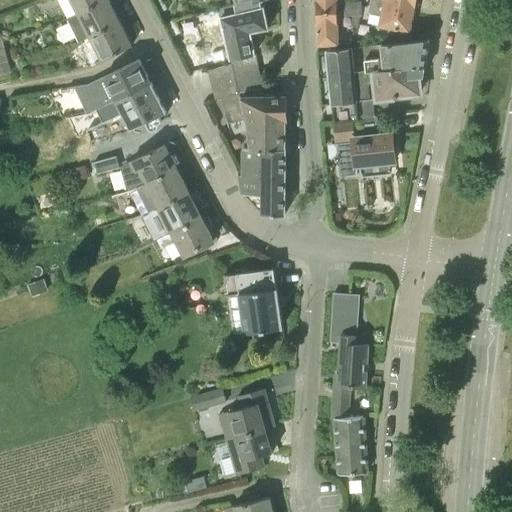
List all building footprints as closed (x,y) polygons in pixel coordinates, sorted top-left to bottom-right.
[(58,0),(67,18),(102,0),(58,0)] [(89,37),(120,21),(109,0),(102,0),(67,18),(79,42),(89,37)] [(231,60),(255,54),(250,31),(268,27),(267,23),(263,6),(262,7),(260,0),(257,0),(220,9),(221,15),(220,16),(221,22),(201,27),(203,39),(207,54),(212,53),(227,48),(231,59),(231,60)] [(220,9),(257,0),(234,0),(236,4),(219,8),(220,9)] [(316,0),(317,10),(339,9),(338,0),(316,0)] [(370,0),(370,5),(414,13),(417,0),(370,0)] [(414,13),(370,5),(368,14),(381,16),(379,22),(381,23),(380,24),(411,30),(414,13)] [(339,9),(317,10),(318,45),(339,44),(339,9)] [(120,21),(89,37),(101,61),(132,45),(120,21)] [(2,38),(0,38),(0,61),(9,59),(2,38)] [(429,38),(380,44),(382,58),(365,60),(366,72),(425,63),(429,38)] [(360,121),(359,117),(355,72),(353,59),(352,47),(327,50),(335,124),(360,121)] [(234,71),(258,66),(255,54),(231,60),(232,64),(234,71)] [(9,59),(0,61),(0,72),(1,75),(12,72),(9,59)] [(116,100),(118,103),(153,85),(139,59),(104,76),(88,86),(74,87),(86,112),(98,109),(116,100)] [(355,72),(359,117),(375,115),(374,103),(396,100),(395,96),(420,93),(420,85),(422,85),(421,75),(423,75),(425,63),(366,72),(355,72)] [(208,70),(212,84),(236,78),(232,64),(208,70)] [(260,78),(258,66),(234,71),(236,78),(240,92),(253,90),(251,80),(260,78)] [(236,78),(212,84),(215,98),(222,97),(229,123),(246,119),(242,97),(240,92),(236,78)] [(131,129),(146,122),(149,127),(151,129),(153,129),(155,129),(157,128),(158,127),(158,126),(159,124),(159,123),(162,121),(160,116),(167,113),(166,112),(153,85),(118,103),(123,111),(89,129),(93,139),(131,129)] [(251,150),(285,149),(286,96),(242,97),(246,119),(248,131),(251,150)] [(357,128),(335,131),(336,142),(351,140),(354,168),(361,168),(362,173),(392,170),(391,162),(396,161),(392,133),(358,137),(357,128)] [(134,189),(177,168),(165,143),(130,161),(131,162),(120,167),(128,191),(134,189)] [(285,149),(251,150),(241,150),(242,174),(240,174),(241,177),(243,192),(263,214),(285,213),(285,175),(285,149)] [(112,170),(120,167),(117,155),(94,162),(98,174),(112,170)] [(158,208),(189,192),(177,168),(134,189),(146,213),(156,209),(158,208)] [(171,233),(202,217),(189,192),(158,208),(171,233)] [(202,217),(171,233),(152,241),(162,259),(166,256),(162,248),(175,241),(183,256),(214,240),(202,217)] [(274,267),(237,272),(224,274),(233,334),(244,332),(282,327),(274,267)] [(334,330),(348,331),(350,304),(336,303),(334,330)] [(338,384),(350,386),(366,387),(369,344),(356,343),(356,335),(341,334),(338,384)] [(350,386),(338,384),(334,384),(332,418),(335,418),(339,474),(367,472),(363,416),(348,416),(350,386)] [(195,411),(227,402),(223,387),(190,397),(195,411)] [(235,436),(266,428),(276,425),(265,388),(238,396),(241,407),(228,411),(235,436)] [(266,428),(235,436),(226,439),(236,475),(266,466),(262,455),(273,451),(266,428)] [(235,511),(273,511),(270,496),(234,505),(235,511)]
